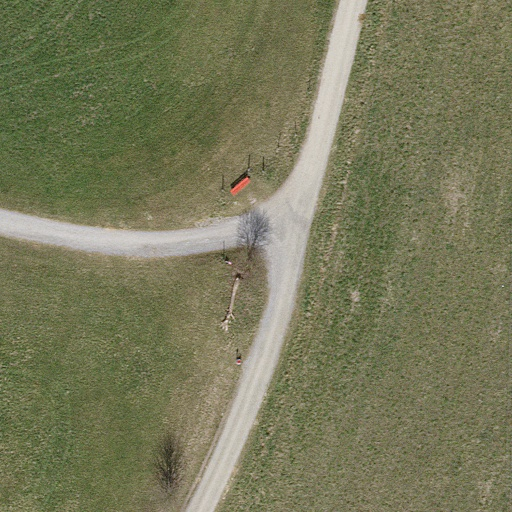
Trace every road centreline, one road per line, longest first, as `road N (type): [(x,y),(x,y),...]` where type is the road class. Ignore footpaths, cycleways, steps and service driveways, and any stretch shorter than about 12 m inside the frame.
road 1 (track): [(306,224),(186,244),(111,244),(0,224)]
road 2 (track): [(306,224),(245,404),(196,511)]
road 3 (track): [(356,0),(306,224)]
